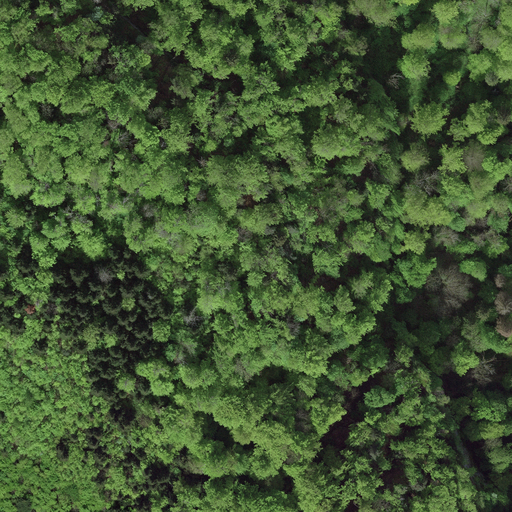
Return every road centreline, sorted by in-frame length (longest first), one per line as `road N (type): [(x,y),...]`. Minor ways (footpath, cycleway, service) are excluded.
road 1 (track): [(0,135),(35,158),(113,185),(154,226),(208,314),(204,366),(212,408),(268,491),(305,511)]
road 2 (track): [(0,0),(53,38),(43,49),(0,48)]
